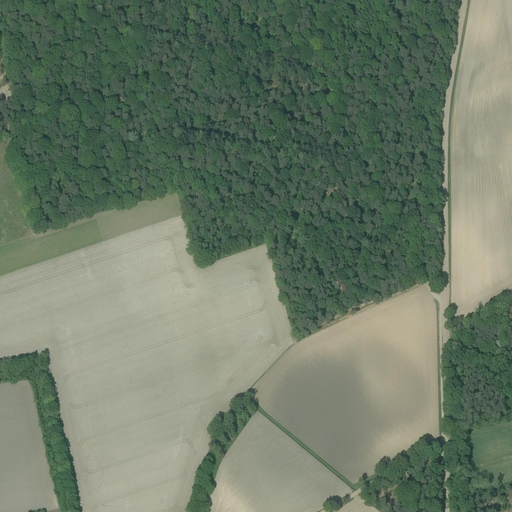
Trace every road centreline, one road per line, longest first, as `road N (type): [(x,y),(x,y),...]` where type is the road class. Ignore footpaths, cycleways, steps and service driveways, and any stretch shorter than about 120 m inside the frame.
road 1 (track): [(440,305),(267,0)]
road 2 (track): [(463,0),(445,117),(444,310)]
road 3 (track): [(444,310),(447,511)]
road 4 (track): [(446,438),(321,511)]
